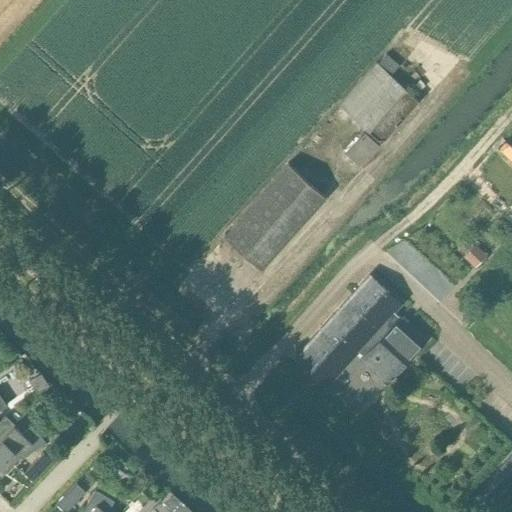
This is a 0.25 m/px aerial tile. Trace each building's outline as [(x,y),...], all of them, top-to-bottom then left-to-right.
[(376,62),(338,104),(381,141),(417,100),(390,74),(399,65),(386,53),(377,63),(376,62)] [(359,166),(378,145),(364,132),(345,153),(359,166)] [(261,267),(324,196),(286,163),(223,234),(261,267)] [(445,276),(460,258),(421,223),(406,240),(445,276)] [(463,255),(475,266),(485,254),(473,243),(463,255)] [(371,275),(296,355),(326,383),(357,350),(361,354),(359,358),(385,381),(424,338),(396,313),(393,311),(401,303),(371,275)] [(5,414),(0,419),(0,437),(13,424),(14,425),(15,424),(14,424),(5,414)] [(0,437),(0,473),(0,474),(18,455),(21,458),(45,441),(44,440),(43,441),(32,425),(21,433),(14,425),(13,424),(0,437)] [(29,466),(23,472),(31,480),(26,486),(27,487),(52,460),(43,451),(29,466)] [(511,452),(491,475),(504,487),(511,478),(511,452)] [(76,482),(50,509),(51,510),(56,504),(64,511),(85,491),(76,482)] [(107,511),(106,510),(111,500),(95,491),(96,489),(94,489),(80,511),(107,511)] [(174,511),(173,511),(191,511),(192,511),(182,503),(174,511)]
